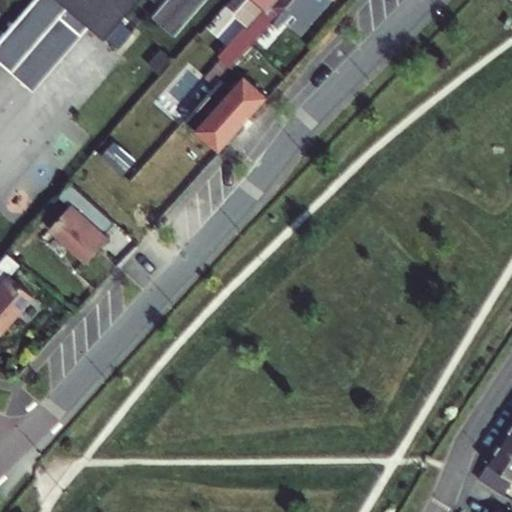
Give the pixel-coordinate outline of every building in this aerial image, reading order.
[(88,26),(104,39),(108,34),(119,22),(137,0),(33,0),(0,38),(0,62),(10,72),(58,16),(80,35),(88,26)] [(166,0),(154,14),(176,34),(205,0),(166,0)] [(278,14),(290,0),(254,0),(265,9),(268,6),(278,14)] [(290,0),(278,14),(271,22),(278,28),(285,21),(301,34),(330,0),(290,0)] [(58,16),(10,72),(32,90),(80,35),(58,16)] [(119,22),(108,34),(119,44),(130,32),(119,22)] [(256,39),(267,49),(276,38),(265,29),(256,39)] [(256,39),(221,79),(238,94),(269,60),(262,54),(267,49),(256,39)] [(154,57),(141,71),(151,79),(163,65),(154,57)] [(49,227),(88,259),(111,236),(105,230),(114,220),(74,182),(62,195),(72,204),(49,227)] [(0,265),(0,331),(2,334),(42,295),(13,272),(21,263),(11,254),(0,265)] [(511,428),(488,464),(480,477),(504,492),(511,478),(511,428)]
